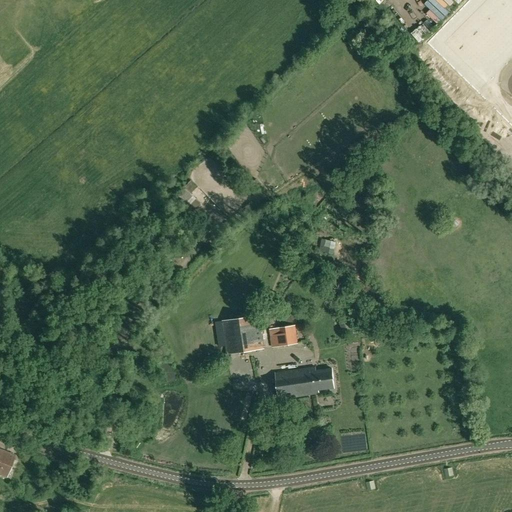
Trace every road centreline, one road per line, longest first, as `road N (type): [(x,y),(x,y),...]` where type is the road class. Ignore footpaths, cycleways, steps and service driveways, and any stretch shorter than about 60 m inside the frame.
road 1 (track): [(340,0),(404,88),(250,207),(136,312),(90,456)]
road 2 (unclassified): [(511,446),(276,483),(207,484),(0,426)]
